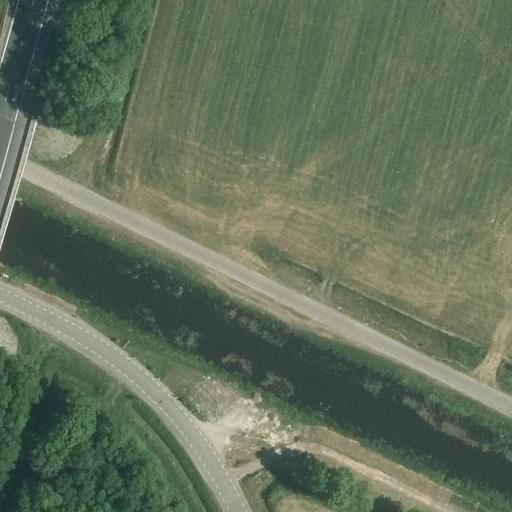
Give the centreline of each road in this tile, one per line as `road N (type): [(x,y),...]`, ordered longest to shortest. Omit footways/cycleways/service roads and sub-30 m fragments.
road 1 (unclassified): [(511,404),(0,159)]
road 2 (tertiary): [(236,511),(188,428),(150,388),(70,329),(0,295)]
